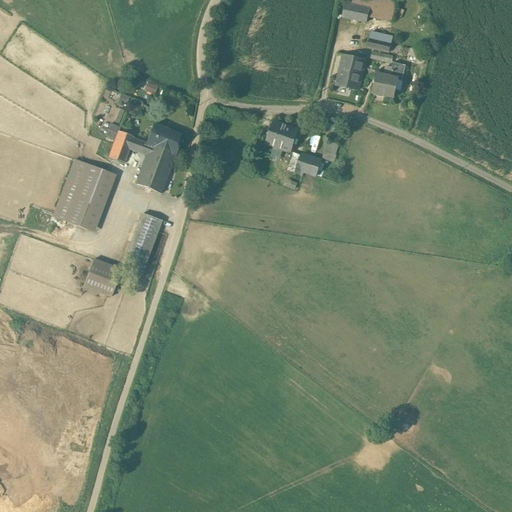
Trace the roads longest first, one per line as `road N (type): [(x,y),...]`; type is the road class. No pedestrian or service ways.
road 1 (residential): [(90,511),(183,214),(205,87)]
road 2 (residential): [(511,190),(369,119),(257,110),(217,100),(205,87)]
